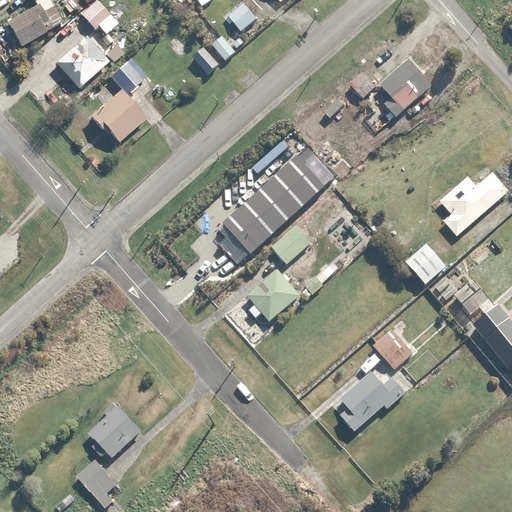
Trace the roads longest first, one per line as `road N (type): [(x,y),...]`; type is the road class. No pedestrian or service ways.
road 1 (residential): [(96,240),(366,0)]
road 2 (residential): [(96,240),(291,453)]
road 3 (residential): [(0,131),(96,240)]
road 4 (residential): [(0,326),(96,240)]
